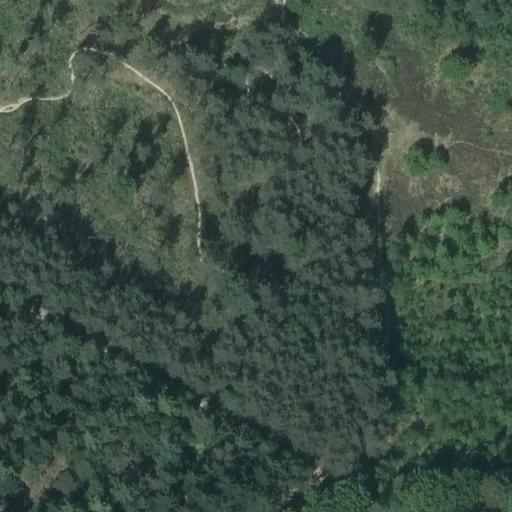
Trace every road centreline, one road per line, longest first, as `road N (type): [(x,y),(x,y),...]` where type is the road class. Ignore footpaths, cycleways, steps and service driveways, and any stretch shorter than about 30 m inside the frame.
road 1 (track): [(0,294),(320,479)]
road 2 (track): [(320,479),(511,481)]
